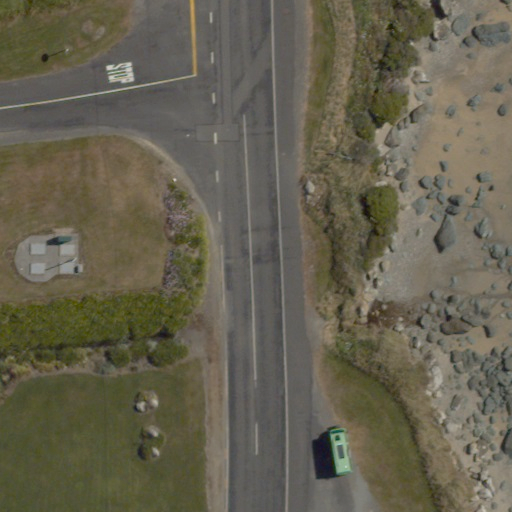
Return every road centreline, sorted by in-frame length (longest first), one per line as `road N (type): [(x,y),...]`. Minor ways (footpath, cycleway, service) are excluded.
road 1 (residential): [(244,72),(254,511)]
road 2 (residential): [(0,108),(244,72)]
